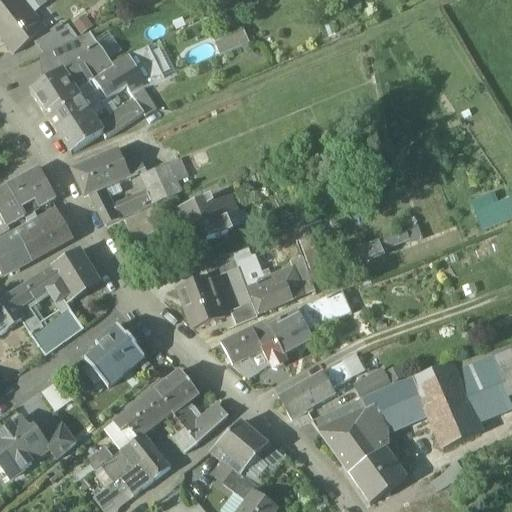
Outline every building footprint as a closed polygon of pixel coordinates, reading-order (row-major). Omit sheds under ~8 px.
[(24,0),(22,1),(21,0),(0,0),(0,37),(14,56),(46,31),(33,15),(46,5),(41,0),(24,0)] [(85,17),(76,25),(85,35),(94,26),(85,17)] [(64,28),(51,38),(48,34),(35,45),(44,56),(74,42),(64,28)] [(44,56),(39,58),(53,79),(53,80),(61,74),(60,73),(99,48),(90,35),(74,42),(44,56)] [(245,35),(216,47),(220,58),(249,45),(245,35)] [(99,48),(60,73),(61,74),(63,74),(72,87),(111,66),(99,48)] [(148,50),(111,66),(114,70),(102,78),(115,97),(127,90),(131,96),(142,91),(164,82),(148,50)] [(61,74),(53,80),(53,79),(31,94),(45,116),(46,116),(61,106),(60,104),(76,94),(72,87),(63,74),(61,74)] [(102,78),(94,83),(101,92),(82,103),(89,113),(96,109),(115,97),(102,78)] [(156,112),(142,91),(131,96),(135,102),(144,116),(143,117),(145,119),(156,112)] [(76,94),(60,104),(61,106),(46,116),(58,135),(74,125),(73,123),(89,113),(82,103),(80,99),(79,100),(76,94)] [(104,122),(102,124),(111,138),(143,117),(144,116),(135,102),(104,122)] [(111,138),(102,124),(104,122),(96,109),(89,113),(103,135),(102,136),(106,141),(111,138)] [(103,135),(89,113),(73,123),(74,125),(58,135),(72,156),(102,136),(103,135)] [(119,152),(73,172),(85,201),(91,198),(117,187),(131,181),(125,166),(119,152)] [(140,160),(125,166),(131,181),(146,174),(140,160)] [(167,168),(142,180),(150,197),(155,207),(180,196),(167,168)] [(39,170),(7,189),(24,218),(34,212),(55,200),(39,170)] [(111,213),(106,201),(117,196),(117,187),(91,198),(105,229),(116,224),(111,213)] [(24,218),(7,189),(0,192),(0,216),(1,219),(7,228),(24,218)] [(230,195),(205,205),(204,202),(178,213),(185,231),(189,229),(197,248),(233,233),(228,219),(239,215),(230,195)] [(150,197),(111,213),(116,224),(155,207),(150,197)] [(511,205),(510,200),(484,211),(480,201),(471,204),(482,233),(511,221),(511,205)] [(153,210),(124,222),(133,244),(162,232),(153,210)] [(58,212),(0,242),(0,276),(1,278),(72,239),(58,212)] [(34,212),(24,218),(27,222),(36,217),(34,212)] [(378,245),(353,254),(357,266),(383,257),(378,245)] [(79,254),(57,269),(71,295),(96,281),(79,254)] [(203,267),(208,278),(210,283),(239,271),(233,255),(203,267)] [(303,259),(289,264),(291,271),(298,288),(312,283),(303,259)] [(239,268),(248,291),(266,284),(256,261),(239,268)] [(64,299),(71,295),(57,269),(7,301),(8,302),(16,314),(58,287),(64,299)] [(253,305),(239,271),(226,277),(239,310),(253,305)] [(298,288),(291,271),(271,280),(272,282),(282,308),(298,302),(301,294),(298,288)] [(224,320),(210,283),(208,278),(178,290),(194,332),(224,320)] [(266,284),(248,291),(259,317),(282,308),(272,282),(266,284)] [(310,335),(352,316),(343,294),(298,312),(299,314),(310,335)] [(23,325),(16,314),(8,302),(0,307),(0,334),(3,338),(23,325)] [(259,320),(253,305),(239,310),(230,314),(236,329),(259,320)] [(71,313),(33,339),(43,354),(46,358),(84,331),(71,313)] [(310,335),(299,314),(269,329),(283,356),(313,341),(310,335)] [(267,326),(223,347),(233,369),(251,360),(263,355),(269,369),(271,368),(273,371),(277,373),(285,369),(286,364),(284,361),(285,360),(283,356),(269,329),(267,326)] [(118,327),(96,346),(100,350),(85,362),(109,390),(145,360),(136,349),(137,348),(128,337),(127,338),(118,327)] [(251,360),(233,369),(249,382),(269,369),(263,355),(251,360)] [(344,367),(323,378),(331,392),(352,381),(344,367)] [(312,424),(352,479),(387,452),(385,433),(426,414),(442,453),(481,437),(454,368),(395,387),(368,399),(362,389),(346,397),(349,401),(339,406),(341,411),(312,424)] [(155,392),(156,395),(198,447),(228,420),(221,412),(206,424),(205,421),(200,425),(186,408),(200,398),(181,373),(155,392)] [(331,392),(323,378),(301,390),(312,411),(335,399),(331,392)] [(61,381),(42,395),(55,415),(75,401),(61,381)] [(301,390),(281,401),(292,422),(312,411),(301,390)] [(186,457),(198,447),(156,395),(134,412),(151,433),(166,422),(177,437),(173,440),(186,457)] [(144,438),(151,433),(134,412),(105,434),(121,454),(144,438)] [(21,421),(0,436),(0,466),(11,481),(32,466),(31,465),(49,452),(49,451),(42,441),(41,439),(37,442),(21,421)] [(269,447),(241,425),(218,450),(245,473),(248,469),(256,461),(269,447)] [(63,426),(42,441),(49,451),(49,452),(56,462),(77,446),(63,426)] [(144,438),(121,454),(134,471),(157,454),(144,438)] [(285,461),(269,447),(256,461),(273,475),(285,461)] [(88,465),(94,473),(103,467),(114,459),(107,450),(88,465)] [(245,473),(218,450),(212,457),(241,478),(245,473)] [(409,482),(387,452),(352,479),(373,508),(409,482)] [(120,481),(134,471),(121,454),(114,459),(103,467),(115,484),(120,481)] [(134,471),(120,481),(128,492),(134,499),(170,471),(157,454),(134,471)] [(200,494),(219,478),(205,461),(186,477),(200,494)] [(464,475),(456,463),(445,471),(454,484),(464,475)] [(57,469),(47,477),(51,483),(61,475),(57,469)] [(259,479),(248,469),(245,473),(241,478),(244,480),(253,486),(259,479)] [(443,478),(431,486),(436,495),(444,490),(452,486),(454,484),(445,471),(443,478)] [(229,476),(222,486),(234,495),(241,485),(229,476)] [(253,486),(244,480),(241,485),(234,495),(247,505),(248,506),(256,495),(259,491),(253,486)] [(114,502),(128,492),(120,481),(115,484),(94,500),(102,511),(104,511),(110,508),(107,504),(111,501),(114,502)] [(247,505),(242,511),(276,511),(277,511),(256,495),(248,506),(247,505)]
